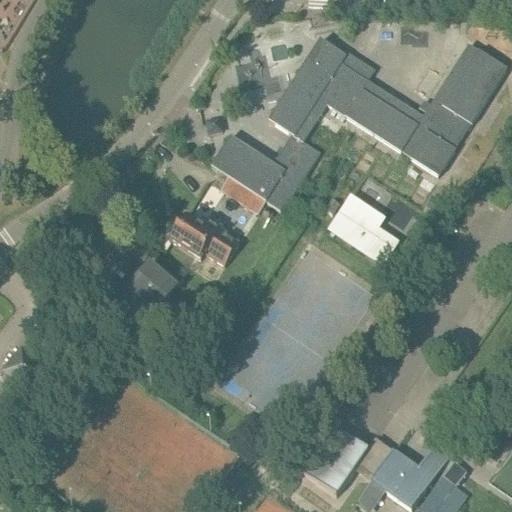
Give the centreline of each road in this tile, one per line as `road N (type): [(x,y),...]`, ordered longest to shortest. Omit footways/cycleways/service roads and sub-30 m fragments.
road 1 (tertiary): [(0,244),(110,165),(162,108),(231,0)]
road 2 (tertiary): [(46,0),(15,80),(14,147),(0,191)]
road 3 (unclassified): [(511,7),(321,0)]
